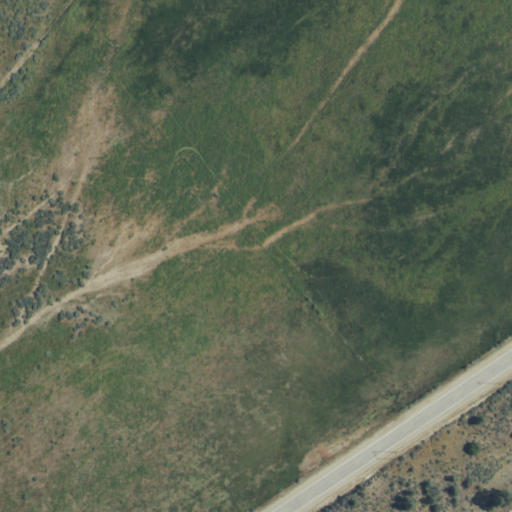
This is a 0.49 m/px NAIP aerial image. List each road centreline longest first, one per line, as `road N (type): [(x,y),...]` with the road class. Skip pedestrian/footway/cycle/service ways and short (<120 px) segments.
road 1 (tertiary): [(280,511),(511,356)]
road 2 (track): [(75,0),(0,101)]
